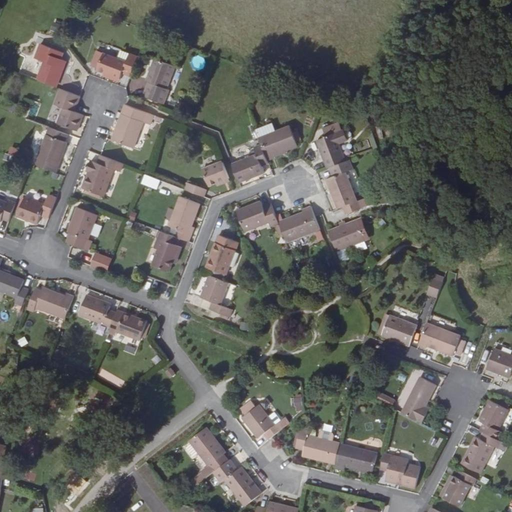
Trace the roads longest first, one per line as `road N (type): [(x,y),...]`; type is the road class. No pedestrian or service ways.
road 1 (residential): [(394,498),(260,463),(208,399)]
road 2 (residential): [(171,314),(213,204),(299,184)]
road 3 (residential): [(35,260),(101,92)]
road 4 (residential): [(82,511),(113,474),(208,399)]
road 5 (residential): [(479,386),(418,503),(394,498)]
road 6 (residential): [(171,314),(35,260)]
